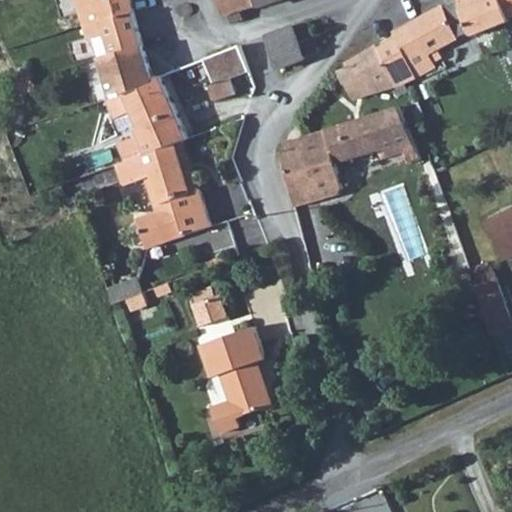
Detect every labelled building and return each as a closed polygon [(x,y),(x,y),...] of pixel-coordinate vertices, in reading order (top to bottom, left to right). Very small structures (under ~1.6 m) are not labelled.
[(107,33),(125,91),(159,78),(135,0),(97,0),(103,22),(93,25),(96,36),(107,33)] [(243,14),(259,9),(256,0),(220,0),(226,18),(231,18),(233,26),(245,23),(243,14)] [(256,0),(259,9),(287,0),(256,0)] [(511,11),(511,0),(459,0),(471,34),(478,34),(507,17),(507,13),(511,11)] [(457,37),(443,8),(397,34),(400,41),(416,74),(431,67),(434,71),(445,67),(441,56),(437,47),(447,42),(457,37)] [(312,23),(295,30),(303,55),(306,60),(322,52),(312,23)] [(303,55),(295,30),(270,38),(278,63),(303,55)] [(381,51),(396,84),(416,74),(400,41),(381,51)] [(452,51),(447,42),(437,47),(441,56),(452,51)] [(340,70),(351,94),(360,89),(368,84),(371,91),(371,92),(396,84),(381,51),(379,46),(348,61),(349,66),(340,70)] [(252,70),(244,49),(223,56),(209,61),(216,83),(232,77),(252,70)] [(16,72),(25,93),(35,89),(28,68),(16,72)] [(117,144),(125,162),(128,161),(176,143),(182,141),(190,138),(163,77),(159,78),(125,91),(126,94),(108,100),(111,109),(120,107),(122,113),(133,109),(141,128),(135,131),(137,135),(117,144)] [(212,84),(216,99),(237,93),(232,77),(216,83),(212,84)] [(362,94),(371,91),(368,84),(360,89),(362,94)] [(354,102),(372,94),(371,92),(371,91),(362,94),(360,89),(351,94),(354,102)] [(290,177),(298,207),(343,193),(335,162),(369,152),(371,162),(406,151),(409,162),(420,158),(404,104),(305,135),(313,170),(290,177)] [(422,116),(432,146),(448,140),(438,111),(422,116)] [(285,155),(290,177),(313,170),(305,135),(295,137),(285,155)] [(201,188),(182,141),(176,143),(195,191),(201,188)] [(176,143),(128,161),(136,182),(144,179),(157,212),(137,220),(146,249),(221,221),(206,186),(201,188),(195,191),(176,143)] [(511,258),(511,210),(489,221),(509,261),(511,258)] [(148,276),(153,289),(178,278),(173,266),(148,276)] [(475,273),(496,335),(511,329),(511,308),(502,279),(488,284),(483,270),(475,273)] [(228,319),(220,295),(195,304),(202,327),(228,319)] [(265,358),(254,327),(201,346),(213,377),(221,374),(231,400),(218,403),(229,433),(248,426),(244,415),(274,403),(258,360),(265,358)]
